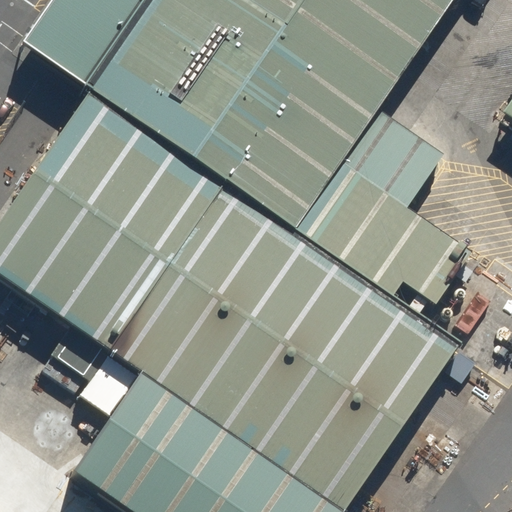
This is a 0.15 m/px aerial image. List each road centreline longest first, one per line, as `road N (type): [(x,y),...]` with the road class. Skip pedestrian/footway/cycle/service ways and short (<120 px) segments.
road 1 (unknown): [(511,17),(468,82),(447,152),(448,176),(511,231)]
road 2 (unknown): [(511,380),(389,503)]
